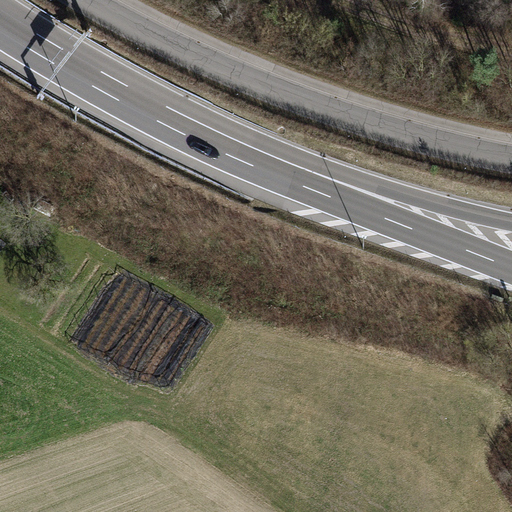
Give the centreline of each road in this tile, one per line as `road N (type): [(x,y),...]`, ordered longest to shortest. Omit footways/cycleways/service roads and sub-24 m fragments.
road 1 (unclassified): [(92,0),(173,47),(313,109),(452,153),(511,161)]
road 2 (motorway): [(0,19),(87,74),(279,167)]
road 3 (motorway): [(279,167),(511,266)]
road 4 (motorway): [(279,167),(511,227)]
road 5 (track): [(332,0),(511,51)]
